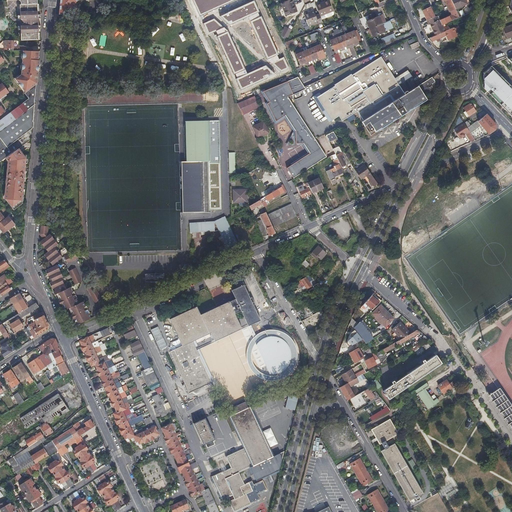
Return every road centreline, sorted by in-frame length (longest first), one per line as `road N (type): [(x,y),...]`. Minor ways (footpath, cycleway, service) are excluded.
road 1 (residential): [(53,0),(25,270)]
road 2 (residential): [(258,248),(63,342)]
road 3 (tertiary): [(361,272),(459,91)]
road 4 (tertiary): [(398,186),(318,357)]
road 5 (residential): [(479,395),(442,341),(361,272)]
road 6 (tertiary): [(318,357),(278,511)]
road 7 (tertiary): [(313,409),(361,272)]
road 8 (residential): [(63,342),(119,460)]
road 9 (residential): [(258,248),(318,357)]
road 10 (residential): [(344,404),(404,511)]
